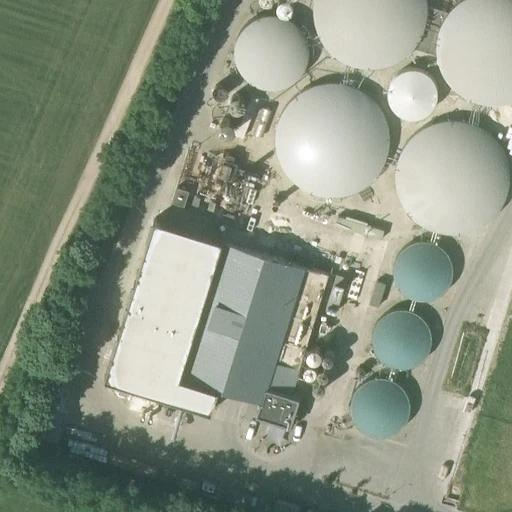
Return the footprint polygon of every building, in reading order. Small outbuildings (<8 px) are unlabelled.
[(314,5),(314,10),(314,15),(314,20),(315,24),(317,29),(319,34),(321,38),(324,42),(327,46),(330,50),(334,53),(338,56),(342,59),(346,61),(351,63),(355,64),(360,65),(365,66),(370,66),(375,66),(380,65),(385,64),(389,63),(394,61),(398,59),(402,56),(406,53),(410,50),(413,46),(416,42),(419,38),(421,34),(423,29),(425,24),(426,20),(426,15),(427,10),(426,5),(426,0),(425,0),(314,0),(314,5)] [(438,42),(437,47),(438,52),(438,57),(439,61),(441,66),(443,71),(445,75),(447,79),(450,83),(454,87),(457,90),(461,93),(466,96),(470,98),(474,100),(479,101),(484,102),(489,103),(494,103),(499,103),(504,102),(508,101),(511,100),(511,0),(462,0),(461,0),(457,3),(454,7),(450,10),(448,14),(445,19),(443,23),(441,27),(439,32),(438,37),(438,42)] [(235,47),(235,50),(235,54),(235,57),(236,60),(237,63),(238,66),(240,69),(241,72),(243,74),(245,77),(248,79),(250,81),(253,82),(256,84),(259,85),(262,86),(265,87),(268,87),(272,87),(275,87),(278,87),(281,86),(284,85),(287,84),(290,82),(293,81),(295,79),(298,77),(300,74),(302,72),(304,69),(305,66),(306,63),(307,60),(308,57),(308,54),(309,50),(308,47),(308,44),(307,41),(306,38),(305,35),(304,32),(302,29),(300,27),(298,24),(295,22),(293,20),(290,18),(287,17),(284,16),(281,15),(278,14),(275,14),(272,13),(268,14),(265,14),(262,15),(259,16),(256,17),(253,18),(250,20),(248,22),(245,24),(243,27),(241,29),(240,32),(238,35),(237,38),(236,41),(235,44),(235,47)] [(388,90),(388,92),(388,94),(388,96),(389,98),(389,101),(390,103),(391,104),(392,106),(394,108),(395,110),(397,111),(398,112),(400,113),(402,114),(404,115),(406,116),(408,116),(410,117),(412,117),(415,117),(417,116),(419,116),(421,115),(423,114),(425,113),(427,112),(428,111),(430,110),(431,108),(433,106),(434,104),(435,102),(436,101),(436,99),(437,96),(437,94),(437,92),(437,90),(437,88),(436,86),(436,84),(435,82),(434,80),(433,78),(431,76),(430,75),(428,73),(427,72),(425,71),(423,70),(421,69),(419,68),(417,68),(415,68),(412,68),(410,68),(408,68),(406,68),(404,69),(402,70),(400,71),(398,72),(397,73),(395,75),(394,76),(392,78),(391,80),(390,82),(389,84),(389,86),(388,88),(388,90)] [(333,196),(338,195),(343,195),(347,194),(352,192),(357,190),(361,188),(365,185),(369,182),(373,179),(376,175),(379,171),(382,167),(384,163),(386,158),(388,153),(389,148),(389,143),(390,139),(389,134),(389,129),(388,124),(386,119),(384,114),(382,110),(379,106),(376,102),(373,98),(369,95),(365,92),(361,89),(357,87),(352,85),(347,83),(343,82),(338,82),(333,81),(328,82),(323,82),(318,83),(313,85),(309,87),(304,89),(300,92),(296,95),(292,98),(289,102),(286,106),(283,110),(281,114),(279,119),(278,124),(276,129),(276,134),(276,139),(276,144),(276,148),(278,153),(279,158),(281,163),(283,167),(286,171),(289,175),(292,179),(296,182),(300,185),(304,188),(309,190),(313,192),(318,194),(323,195),(328,195),(333,196)] [(258,92),(250,112),(262,117),(270,97),(258,92)] [(452,234),(457,234),(462,233),(467,232),(471,230),(476,229),(481,226),(485,224),(489,220),(493,217),(496,213),(499,209),(502,205),(504,201),(506,196),(508,191),(509,186),(509,181),(510,176),(509,171),(509,166),(508,161),(506,156),(504,152),(502,147),(499,143),(496,139),(493,135),(489,132),(485,129),(481,126),(476,124),(472,122),(467,120),(462,119),(457,118),(452,118),(447,118),(442,119),(437,120),(432,122),(427,124),(423,126),(418,129),(414,132),(411,135),(407,139),(404,143),(401,147),(399,152),(397,156),(396,161),(395,166),(394,171),(394,176),(394,181),(395,186),(396,191),(397,196),(399,201),(401,205),(404,209),(407,213),(411,217),(414,220),(418,223),(423,226),(427,229),(432,230),(437,232),(442,233),(447,234),(452,234)] [(182,377),(224,239),(154,217),(105,379),(209,410),(216,387),(182,377)] [(330,273),(224,239),(182,377),(262,402),(258,415),(293,426),(302,396),(293,393),(330,273)] [(425,302),(427,302),(430,301),(433,300),(435,299),(438,298),(440,297),(442,295),(444,293),(446,291),(448,289),(449,286),(450,284),(451,281),(452,279),(452,276),(453,273),(453,270),(452,268),(452,265),(451,262),(450,260),(449,257),(447,255),(446,253),(444,251),(442,249),(440,247),(437,246),(435,244),(432,243),(429,243),(427,242),(424,242),(421,242),(419,242),(416,242),(413,243),(411,244),(408,245),(406,247),(403,248),(401,250),(399,252),(398,254),(396,257),(395,259),(394,262),(393,264),(392,267),(392,270),(392,272),(392,275),(393,278),(393,281),(394,283),(395,286),(397,288),(398,290),(400,292),(402,294),(404,296),(406,298),(409,299),(411,300),(414,301),(416,302),(419,302),(422,302),(425,302)] [(401,369),(404,369),(407,369),(409,368),(412,368),(414,367),(416,366),(418,364),(421,363),(422,361),(424,359),(426,357),(427,355),(428,352),(429,350),(430,347),(431,345),(431,342),(431,340),(431,337),(431,335),(430,332),(429,330),(428,327),(427,325),(426,323),(424,321),(422,319),(421,317),(419,315),(416,314),(414,313),(412,312),(409,311),(407,311),(404,310),(401,310),(399,310),(396,311),(394,311),(391,312),(389,313),(387,314),(384,315),(382,317),(380,319),(379,321),(377,323),(376,325),(374,327),(373,330),(373,332),(372,335),(372,337),(372,340),(372,342),(372,345),(373,347),(373,350),(374,352),(376,355),(377,357),(379,359),(380,361),(382,362),(384,364),(386,365),(389,367),(391,368),(394,368),(396,369),(399,369),(401,369)] [(325,394),(334,391),(330,375),(320,378),(325,394)] [(380,437),(383,437),(385,437),(388,436),(390,435),(393,434),(395,433),(397,432),(399,430),(401,428),(403,426),(405,424),(406,422),(407,420),(408,417),(409,415),(409,412),(410,410),(410,407),(410,404),(409,402),(409,399),(408,397),(407,394),(405,392),(404,390),(402,388),(400,386),(398,384),(396,383),(394,381),(392,380),(389,379),(387,379),(384,378),(382,378),(379,378),(376,378),(374,379),(371,379),(369,380),(366,381),(364,383),(362,384),(360,386),(358,388),(356,390),(355,392),(354,394),(352,396),(352,399),(351,402),(351,404),(350,407),(350,409),(351,412),(351,415),(352,417),(353,420),(354,422),(355,424),(357,426),(359,428),(361,430),(363,432),(365,433),(367,434),(370,435),(372,436),(375,437),(377,437),(380,437)] [(186,483),(189,469),(172,466),(170,480),(186,483)] [(214,494),(231,497),(234,480),(217,476),(214,494)]
